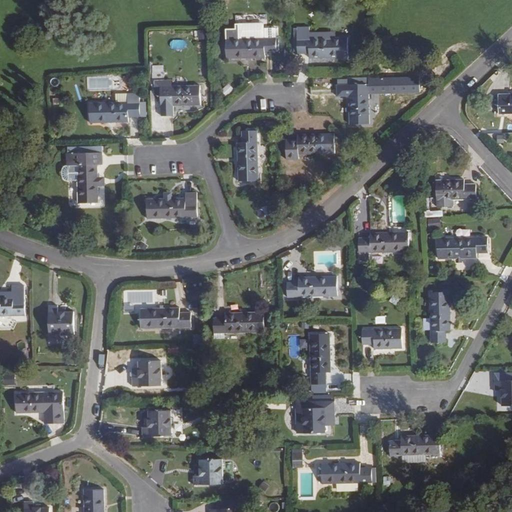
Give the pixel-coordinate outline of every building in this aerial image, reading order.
[(349,58),(349,38),(337,38),(308,39),(308,32),(309,28),(297,28),(297,39),(293,40),(293,52),(297,52),(297,54),(309,53),(309,59),(349,58)] [(280,52),(280,40),(277,40),(277,39),(226,40),(226,59),(266,59),(266,54),(277,54),(277,52),(280,52)] [(86,78),(87,89),(112,89),(111,77),(86,78)] [(167,87),(167,81),(163,81),(155,80),(155,89),(161,88),(161,87),(167,87)] [(370,126),(369,87),(379,87),(379,80),(338,80),(338,99),(350,98),(350,126),(370,126)] [(200,105),(200,87),(167,87),(161,87),(161,88),(161,99),(161,115),(173,115),(173,106),(200,105)] [(141,117),(141,102),(141,93),(128,93),(128,103),(117,103),(91,103),(90,123),(129,123),(129,116),(141,117)] [(128,103),(128,93),(117,93),(117,103),(128,103)] [(511,114),(511,95),(499,95),(500,115),(511,114)] [(259,182),(258,130),(243,131),(243,143),(238,143),(239,182),(259,182)] [(335,155),(335,135),(298,136),(298,141),(286,141),(286,160),(299,160),(299,155),(335,155)] [(99,204),(98,165),(103,165),(103,153),(69,153),(68,153),(68,166),(78,166),(79,204),(99,204)] [(477,200),(477,186),(465,186),(466,181),(437,182),(437,208),(454,209),(454,201),(477,200)] [(198,218),(198,193),(186,193),(186,198),(182,198),(147,199),(147,219),(198,218)] [(410,253),(410,234),(371,235),(371,240),(359,240),(359,254),(410,253)] [(477,259),(477,254),(489,254),(488,239),(438,240),(438,260),(477,259)] [(339,297),(338,278),(299,279),(299,284),(288,283),(288,298),(339,297)] [(0,316),(26,316),(25,285),(12,286),(12,291),(12,298),(0,298),(0,316)] [(451,332),(450,294),(431,294),(432,345),(446,344),(446,333),(451,332)] [(75,334),(75,312),(66,312),(66,317),(59,317),(59,312),(58,305),(49,306),(49,334),(75,334)] [(192,328),(192,313),(181,313),(181,309),(141,310),(141,329),(192,328)] [(265,332),(264,313),(225,314),(226,319),(214,319),(214,333),(265,332)] [(403,349),(403,330),(362,330),(362,346),(374,346),(374,350),(403,349)] [(332,374),(330,335),(311,335),(312,386),(327,386),(326,374),(332,374)] [(162,387),(161,361),(139,361),(139,369),(143,369),(144,377),(132,377),(132,387),(162,387)] [(144,377),(143,369),(139,369),(132,369),(132,377),(144,377)] [(511,407),(511,372),(495,373),(495,392),(501,391),(506,391),(506,399),(501,399),(501,408),(511,407)] [(14,373),(3,373),(3,385),(14,385),(14,373)] [(64,423),(64,392),(16,393),(17,412),(44,412),(44,424),(64,423)] [(336,418),(335,402),(303,403),(304,434),(326,434),(326,427),(326,419),(336,418)] [(172,436),(171,410),(149,410),(149,418),(153,418),(153,427),(149,427),(143,427),(143,437),(172,436)] [(336,427),(336,418),(326,419),(326,427),(336,427)] [(441,455),(440,437),(401,438),(401,442),(390,443),(390,457),(404,456),(426,456),(441,455)] [(303,469),(303,451),(293,451),(293,469),(303,469)] [(426,466),(426,456),(404,456),(404,467),(426,466)] [(223,485),(223,459),(199,459),(200,468),(204,467),(204,475),(200,475),(193,476),(193,486),(223,485)] [(372,483),(372,469),(361,469),(361,464),(322,465),(322,485),(372,483)] [(104,511),(104,489),(85,489),(85,511),(104,511)] [(50,511),(51,508),(42,508),(42,511),(37,511),(35,511),(35,502),(35,500),(24,501),(24,511),(50,511)]
